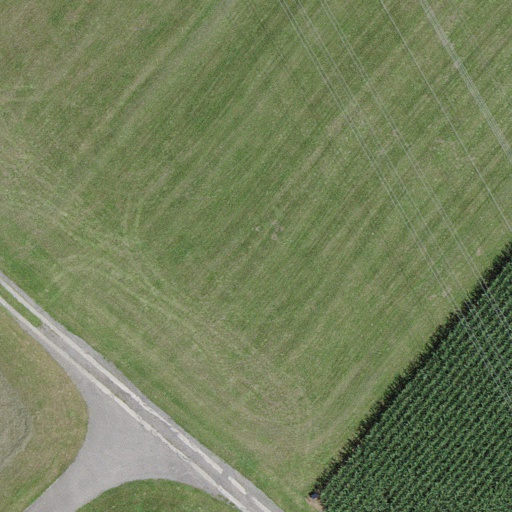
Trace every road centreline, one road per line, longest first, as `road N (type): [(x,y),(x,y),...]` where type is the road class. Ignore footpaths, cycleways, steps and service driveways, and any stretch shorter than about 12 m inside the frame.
road 1 (track): [(0,286),(262,511)]
road 2 (track): [(155,422),(49,511)]
